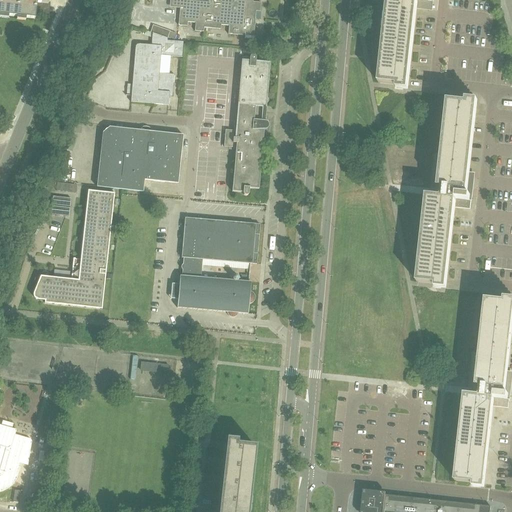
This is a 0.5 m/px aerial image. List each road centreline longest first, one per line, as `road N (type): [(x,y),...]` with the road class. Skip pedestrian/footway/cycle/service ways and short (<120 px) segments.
road 1 (tertiary): [(310,412),(345,0)]
road 2 (tertiary): [(325,0),(289,402)]
road 3 (residential): [(511,286),(472,282),(492,89)]
road 4 (residential): [(511,500),(304,474)]
road 5 (residential): [(37,88),(109,116),(196,126)]
road 6 (residential): [(492,89),(435,83),(444,0)]
